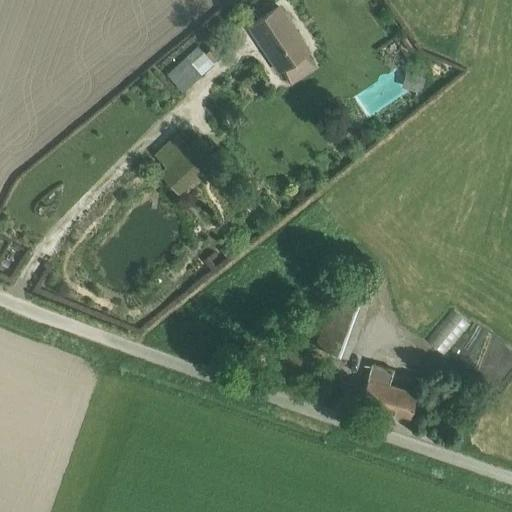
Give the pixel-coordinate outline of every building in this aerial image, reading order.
[(278,71),(280,70),(290,84),(317,67),(302,56),(308,52),(279,6),(249,26),(278,71)] [(205,51),(190,65),(185,59),(175,67),(191,85),(216,63),(205,51)] [(416,90),(419,74),(406,71),(402,87),(416,90)] [(199,138),(168,167),(187,187),(218,159),(199,138)] [(222,240),(242,249),(250,231),(230,222),(222,240)] [(373,287),(343,276),(316,347),(346,359),(373,287)] [(443,351),(469,323),(455,309),(428,337),(443,351)] [(296,370),(305,352),(306,348),(291,341),(281,363),(296,370)] [(408,419),(416,392),(389,384),(393,369),(372,363),(360,405),(408,419)]
